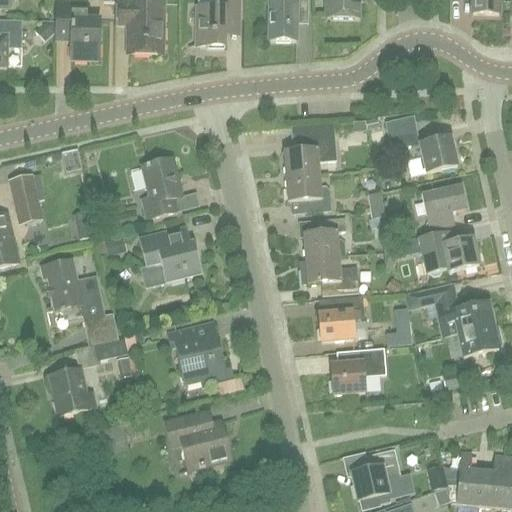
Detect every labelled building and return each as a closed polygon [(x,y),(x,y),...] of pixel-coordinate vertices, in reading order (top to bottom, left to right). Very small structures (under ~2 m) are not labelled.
[(116,0),(117,6),(115,6),(115,28),(131,28),(130,56),(163,57),(164,6),(137,6),(136,0),(116,0)] [(217,0),(218,9),(195,8),(194,49),(205,49),(205,52),(223,52),(223,39),(238,40),(238,0),(217,0)] [(307,16),(307,0),(285,0),(286,5),(268,4),(268,43),(295,44),(296,15),(307,16)] [(357,21),(357,0),(326,0),(326,20),(357,21)] [(498,18),(498,0),(471,0),(471,18),(498,18)] [(98,64),(99,22),(86,22),(86,5),(55,4),(54,45),(70,45),(69,63),(98,64)] [(21,52),(22,24),(0,23),(0,69),(6,69),(7,52),(21,52)] [(117,53),(127,52),(125,32),(116,33),(117,53)] [(411,180),(426,177),(456,170),(450,141),(415,148),(409,121),(385,126),(392,156),(405,153),(411,180)] [(286,180),(320,178),(319,166),(337,165),(335,139),(296,142),(297,154),(284,156),(286,180)] [(173,202),(181,200),(172,163),(141,171),(148,201),(141,203),(146,224),(176,216),(173,202)] [(38,204),(44,202),(42,193),(36,195),(32,178),(7,184),(18,230),(43,224),(38,204)] [(325,189),(321,190),(320,178),(286,180),(288,206),(301,204),(302,217),(331,215),(329,194),(325,189)] [(453,217),(466,214),(461,189),(420,198),(429,236),(456,230),(453,217)] [(384,219),(380,195),(367,197),(370,215),(370,221),(384,219)] [(121,229),(137,226),(134,213),(118,217),(121,229)] [(0,270),(19,266),(12,238),(7,215),(0,216),(0,270)] [(303,238),(305,263),(344,259),(343,247),(340,244),(337,244),(336,236),(346,235),(345,222),(315,225),(316,237),(303,238)] [(165,285),(200,277),(192,245),(189,246),(186,230),(138,241),(145,270),(160,266),(165,285)] [(446,247),(443,236),(418,241),(427,278),(430,277),(434,280),(439,278),(442,274),(447,273),(447,276),(479,268),(478,266),(480,263),(479,257),(476,256),(472,241),(446,247)] [(104,245),(108,260),(127,255),(122,239),(104,245)] [(305,263),(306,273),(301,273),(303,287),(307,286),(307,288),(320,287),(321,300),(359,297),(357,271),(339,273),(338,261),(345,260),(344,259),(305,263)] [(65,322),(81,318),(83,324),(103,319),(94,280),(75,284),(70,262),(41,269),(44,281),(48,280),(55,313),(62,311),(65,322)] [(405,297),(409,313),(433,308),(441,342),(458,338),(458,337),(493,329),(487,305),(452,313),(450,304),(446,287),(411,296),(405,297)] [(353,328),(364,327),(362,300),(331,302),(332,316),(319,317),(321,345),(354,343),(353,328)] [(17,327),(2,331),(8,360),(24,357),(17,327)] [(493,332),(493,329),(458,337),(458,338),(463,361),(498,353),(497,350),(501,349),(497,331),(493,332)] [(185,387),(200,383),(202,390),(233,382),(229,367),(223,368),(215,339),(198,343),(195,330),(167,338),(170,351),(176,349),(182,373),(179,378),(181,385),(185,387)] [(127,357),(124,342),(94,348),(97,363),(127,357)] [(363,380),(385,379),(383,353),(359,354),(360,367),(331,369),(334,399),(365,397),(363,380)] [(434,381),(437,394),(446,391),(446,392),(480,383),(478,371),(434,381)] [(93,394),(84,397),(78,373),(49,380),(58,419),(87,412),(97,410),(93,394)] [(98,390),(99,409),(110,409),(109,389),(98,390)] [(446,391),(437,394),(425,397),(428,410),(450,405),(446,392),(446,391)] [(188,474),(230,463),(220,425),(210,428),(207,415),(166,426),(172,449),(182,447),(188,474)] [(102,460),(113,457),(107,431),(95,434),(102,460)] [(378,500),(380,499),(388,498),(385,484),(400,480),(394,454),(365,460),(368,473),(351,477),(358,505),(360,504),(361,511),(369,511),(380,510),(378,500)] [(456,509),(478,511),(481,474),(470,473),(471,456),(460,455),(456,509)] [(493,476),(481,474),(478,511),(490,511),(499,511),(504,460),(494,459),(493,476)] [(511,511),(511,460),(504,460),(499,511),(511,511)]
